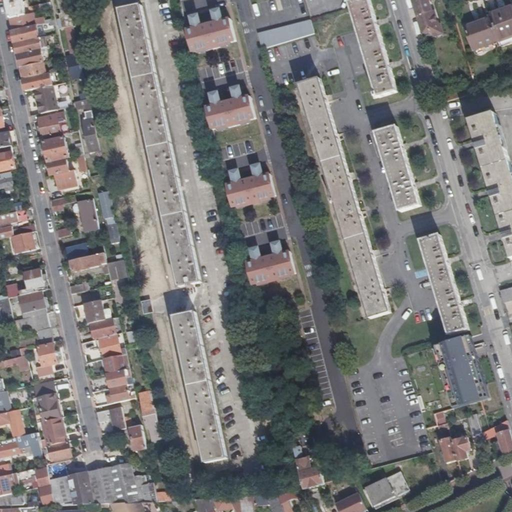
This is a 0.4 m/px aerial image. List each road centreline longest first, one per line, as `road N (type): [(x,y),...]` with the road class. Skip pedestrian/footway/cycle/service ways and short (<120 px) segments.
road 1 (residential): [(0,23),(95,444)]
road 2 (residential): [(511,386),(398,0)]
